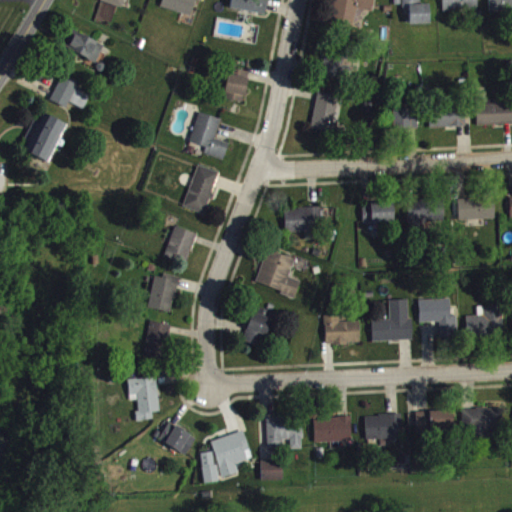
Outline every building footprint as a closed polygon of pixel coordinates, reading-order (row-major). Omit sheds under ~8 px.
[(105,0),(103,8),(125,13),(128,0),(105,0)] [(192,22),(197,6),(203,8),(205,0),(165,0),(162,13),(192,22)] [(266,22),(271,2),(261,0),(232,0),(230,13),(266,22)] [(375,0),(336,0),(333,31),(355,33),(357,16),(373,18),(375,0)] [(402,0),(403,14),(410,13),(410,30),(430,30),(430,10),(421,10),(421,0),(402,0)] [(442,0),(443,16),(478,15),(477,0),(442,0)] [(511,0),(489,0),(490,18),(511,16),(511,0)] [(105,49),(74,38),(68,57),(98,68),(105,49)] [(345,83),(346,59),(325,58),(324,83),(345,83)] [(225,106),(245,108),(249,77),(229,74),(225,106)] [(67,115),(70,109),(85,117),(93,103),(78,95),(80,92),(63,83),(51,106),(67,115)] [(313,136),(334,138),(338,101),(317,99),(313,136)] [(511,109),(477,110),(478,131),(511,130),(511,109)] [(467,133),(466,113),(430,114),(430,134),(467,133)] [(393,138),(417,137),(416,114),(392,115),(393,138)] [(49,169),(67,130),(44,119),(40,127),(36,126),(22,156),(49,169)] [(222,124),(200,119),(192,149),(206,153),(205,161),(226,166),(230,149),(216,145),(222,124)] [(221,179),(200,171),(184,213),(206,221),(221,179)] [(484,231),(484,226),(496,226),(495,205),(458,206),(458,231),(484,231)] [(408,208),(408,231),(445,230),(445,207),(408,208)] [(395,229),(394,209),(363,210),(364,229),(395,229)] [(285,215),(286,238),(321,237),(321,214),(285,215)] [(167,264),(190,269),(197,238),(174,234),(167,264)] [(301,287),(290,284),(296,265),(268,256),(257,290),(296,303),(301,287)] [(156,280),(149,315),(173,319),(180,284),(156,280)] [(419,306),(420,329),(442,328),(442,342),(458,342),(457,322),(452,323),(451,305),(419,306)] [(391,326),(373,327),(374,348),(412,346),(411,306),(390,306),(391,326)] [(244,347),(262,354),(275,319),(257,312),(244,347)] [(478,312),(478,322),(464,322),(464,343),(504,343),(504,312),(478,312)] [(341,328),(341,322),(326,322),(327,351),(361,350),(360,328),(341,328)] [(166,364),(170,330),(150,328),(146,361),(166,364)] [(161,418),(157,383),(129,386),(131,407),(137,406),(139,428),(154,426),(154,418),(161,418)] [(463,434),(474,434),(475,444),(504,443),(502,414),(462,416),(463,434)] [(417,418),(418,439),(454,438),(453,416),(417,418)] [(403,421),(366,422),(367,447),(400,446),(399,436),(403,436),(403,421)] [(268,425),(269,454),(289,454),(290,455),(304,455),(303,424),(268,425)] [(315,448),(353,447),(352,424),(315,425),(315,448)] [(160,447),(189,461),(198,443),(168,429),(160,447)] [(213,447),(222,484),(239,479),(236,470),(253,466),(246,438),(213,447)] [(219,488),(216,458),(202,459),(205,489),(219,488)] [(262,487),(285,486),(284,467),(262,468),(262,487)]
